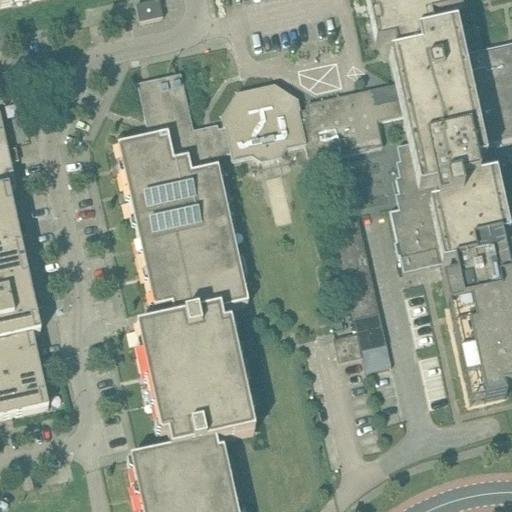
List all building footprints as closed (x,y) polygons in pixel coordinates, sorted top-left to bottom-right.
[(0,0),(0,9),(40,0),(0,0)] [(461,12),(458,0),(364,0),(375,47),(393,43),(416,38),(416,37),(426,34),(423,20),(461,12)] [(158,3),(134,8),(138,26),(162,21),(158,3)] [(402,277),(453,266),(502,252),(499,239),(508,237),(495,176),(483,179),(480,165),(484,164),(481,149),(511,141),(511,129),(508,111),(511,110),(511,92),(509,80),(511,79),(511,55),(510,47),(461,58),(454,28),(426,34),(416,37),(416,38),(393,43),(397,57),(387,59),(397,103),(401,120),(407,148),(400,150),(403,165),(399,166),(403,181),(399,182),(402,197),(398,198),(402,213),(388,216),(402,277)] [(234,511),(220,444),(253,437),(226,313),(247,308),(214,159),(229,156),(223,131),(206,135),(205,131),(192,134),(179,78),(152,84),(153,87),(137,91),(148,142),(116,149),(155,327),(134,332),(163,455),(128,463),(139,511),(234,511)] [(223,131),(229,156),(231,164),(253,159),(261,163),(279,159),(283,153),(304,147),(297,115),(295,105),(273,91),(236,99),(221,122),(223,131)] [(401,120),(397,103),(372,109),(370,100),(353,103),(348,100),(305,109),(306,113),(297,115),(304,147),(309,166),(382,150),(376,125),(401,120)] [(0,193),(7,192),(15,191),(9,165),(15,164),(12,152),(6,153),(0,123),(0,193)] [(0,344),(31,339),(39,337),(33,312),(39,311),(36,298),(31,299),(17,239),(23,238),(20,226),(15,227),(7,192),(0,193),(0,344)] [(357,223),(332,228),(352,322),(378,317),(357,223)] [(441,281),(447,309),(463,306),(468,331),(484,404),(505,399),(503,390),(511,387),(511,254),(511,250),(502,252),(453,266),(455,277),(441,281)] [(274,311),(311,313),(313,282),(276,280),(274,311)] [(337,366),(359,362),(361,361),(360,354),(385,349),(378,317),(352,322),(356,337),(332,343),(337,366)] [(31,339),(0,344),(0,420),(47,411),(42,386),(47,385),(44,371),(39,373),(31,339)]
